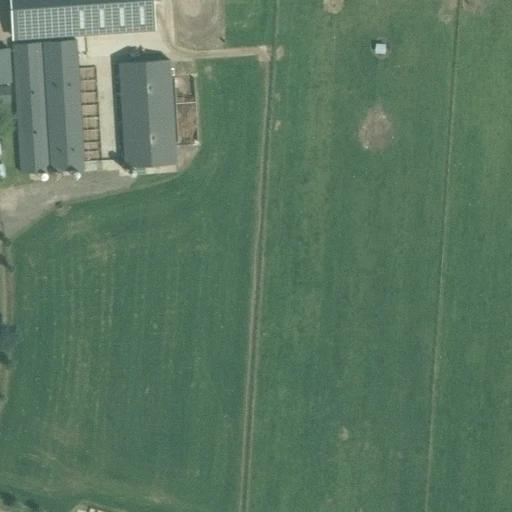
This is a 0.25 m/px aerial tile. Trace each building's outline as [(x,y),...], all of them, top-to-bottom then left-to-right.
[(149,0),(9,0),(12,36),(151,26),(149,0)] [(76,41),(42,43),(50,171),(83,169),(76,41)] [(40,43),(12,45),(20,173),(47,171),(40,43)] [(6,46),(0,47),(0,83),(10,82),(6,46)] [(170,63),(121,65),(127,169),(176,166),(170,63)] [(8,86),(0,86),(0,104),(9,104),(8,86)]
